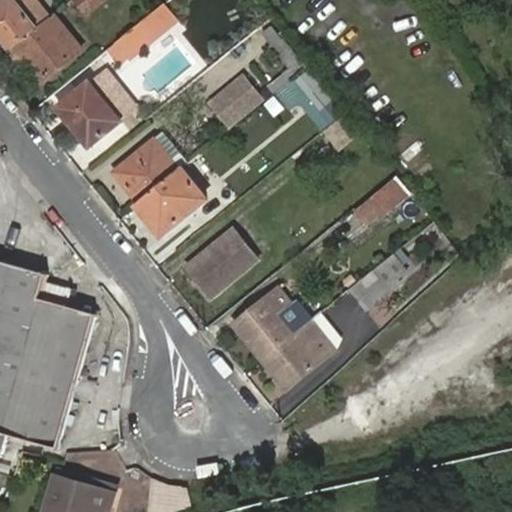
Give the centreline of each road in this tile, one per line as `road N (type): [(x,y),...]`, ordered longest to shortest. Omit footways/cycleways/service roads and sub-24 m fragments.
road 1 (residential): [(195,409),(169,312),(0,102)]
road 2 (unknown): [(182,357),(355,223)]
